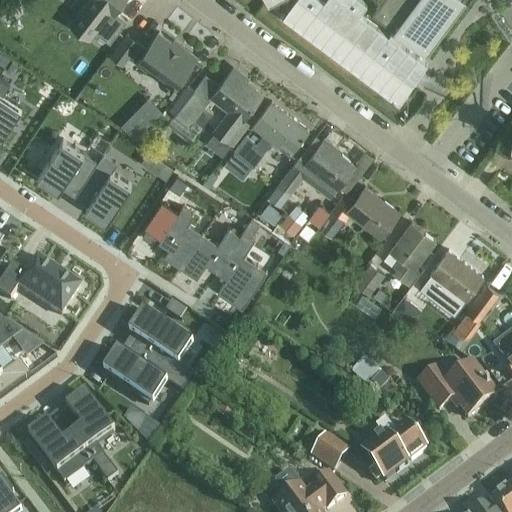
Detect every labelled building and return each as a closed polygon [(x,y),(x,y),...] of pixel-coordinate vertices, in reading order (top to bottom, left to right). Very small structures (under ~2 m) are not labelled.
[(88,0),(71,22),(90,36),(94,30),(110,42),(128,20),(115,10),(122,0),(88,0)] [(382,0),(372,14),(393,30),(389,36),(360,14),(367,5),(360,0),(325,0),(323,2),(320,0),(295,0),(282,17),(398,104),(427,65),(398,43),(403,37),(426,54),(464,2),(460,0),(382,0)] [(177,81),(196,56),(181,45),(180,47),(159,31),(147,48),(127,33),(112,54),(123,62),(129,54),(174,87),(178,82),(177,81)] [(262,94),(231,70),(212,95),(228,108),(213,129),(228,140),(262,94)] [(0,139),(22,107),(3,94),(10,84),(0,77),(0,139)] [(191,141),(203,125),(213,112),(205,106),(209,101),(194,90),(168,124),(191,141)] [(148,96),(121,123),(135,137),(161,110),(148,96)] [(234,150),(224,163),(244,178),(254,165),(273,140),(280,145),(282,142),(294,150),(310,129),(272,101),(253,125),(259,129),(252,138),(246,134),(234,150)] [(63,138),(38,176),(59,190),(63,184),(77,192),(97,161),(63,138)] [(280,183),(269,197),(280,206),(291,192),(303,176),(322,190),(331,197),(338,188),(356,164),(323,139),(305,162),(299,158),(291,167),(280,183)] [(162,160),(156,170),(166,177),(172,167),(162,160)] [(97,161),(77,192),(90,201),(86,208),(107,222),(132,184),(97,161)] [(382,235),(399,212),(365,186),(356,199),(346,191),(320,225),(333,235),(350,211),(382,235)] [(304,194),(293,206),(305,217),(316,206),(304,194)] [(161,198),(143,224),(162,237),(179,210),(161,198)] [(162,237),(158,241),(169,248),(164,256),(180,266),(203,233),(188,223),(194,213),(182,205),(179,210),(162,237)] [(240,234),(216,270),(226,277),(217,291),(242,308),(267,270),(244,254),(255,237),(252,235),(260,223),(251,217),(240,234)] [(415,267),(436,240),(412,222),(385,258),(398,268),(395,272),(409,282),(419,269),(415,267)] [(203,233),(180,266),(197,278),(206,264),(216,270),(240,234),(229,227),(218,243),(203,233)] [(431,273),(421,286),(438,300),(448,307),(456,313),(459,309),(466,299),(484,276),(449,250),(431,273)] [(13,266),(0,285),(0,293),(11,301),(19,288),(62,317),(82,287),(38,258),(26,275),(13,266)] [(370,263),(355,284),(370,294),(385,274),(370,263)] [(488,284),(468,311),(479,319),(500,292),(488,284)] [(173,304),(167,313),(180,322),(187,313),(173,304)] [(127,345),(126,346),(188,386),(194,378),(175,366),(191,342),(175,331),(176,330),(162,321),(161,322),(148,313),(134,334),(141,338),(134,349),(127,345)] [(511,334),(495,347),(502,357),(509,366),(505,369),(511,378),(511,334)] [(119,357),(105,378),(118,387),(117,388),(131,397),(132,396),(148,407),(164,383),(183,395),(188,386),(126,346),(133,351),(125,362),(119,357)] [(439,369),(419,384),(439,412),(454,401),(468,420),(497,398),(473,365),(450,383),(439,369)] [(85,394),(66,409),(82,430),(72,437),(93,465),(108,484),(118,476),(97,447),(115,434),(85,394)] [(160,430),(147,421),(138,435),(149,446),(160,430)] [(385,483),(408,465),(427,451),(407,425),(395,434),(385,421),(376,428),(383,436),(362,453),(375,470),(369,474),(377,484),(382,480),(385,483)] [(47,423),(28,437),(65,486),(93,465),(72,437),(63,444),(47,423)] [(326,436),(312,457),(334,473),(348,451),(326,436)] [(283,498),(273,505),(278,511),(323,511),(326,510),(327,511),(346,497),(329,475),(310,489),(311,490),(306,494),(300,485),(291,474),(286,474),(275,482),(275,487),(283,498)] [(18,511),(11,501),(14,498),(2,482),(0,484),(0,511),(18,511)] [(511,511),(511,485),(493,500),(501,511),(511,511)]
